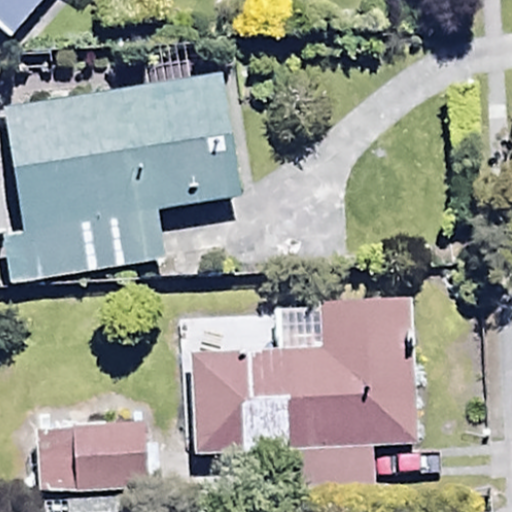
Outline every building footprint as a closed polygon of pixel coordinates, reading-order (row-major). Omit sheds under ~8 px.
[(0,0),(0,43),(5,48),(47,0),(74,0),(80,4),(83,0),(0,0)] [(0,239),(0,276),(2,291),(161,268),(153,216),(239,203),(221,77),(188,82),(183,50),(132,57),(137,91),(0,111),(0,131),(16,237),(0,239)] [(455,364),(453,281),(420,282),(422,365),(455,364)] [(370,497),(369,453),(412,453),(411,305),(315,306),(315,315),(267,316),(267,359),(185,359),(186,461),(291,460),(291,498),(370,497)] [(32,437),(32,498),(142,497),(141,436),(32,437)]
